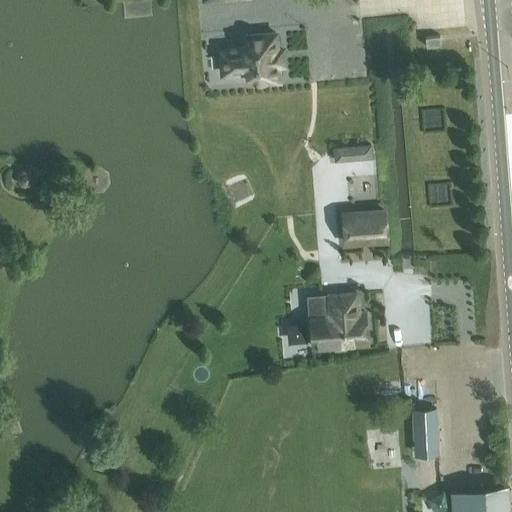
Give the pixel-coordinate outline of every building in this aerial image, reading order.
[(247,44),(218,47),(221,77),(249,75),(250,83),(280,81),(276,33),(246,35),(247,44)] [(426,47),(442,45),(441,35),(425,37),(426,47)] [(357,145),(334,147),(335,162),(358,160),(373,159),(372,144),(357,145)] [(384,210),(344,213),(347,243),(386,240),(384,210)] [(310,319),(312,344),(328,343),(328,346),(332,345),(335,350),(346,349),(348,344),(367,343),(365,312),(359,312),(357,293),(328,295),(329,315),(326,315),(326,318),(310,319)] [(437,408),(411,409),(413,430),(414,455),(415,455),(440,454),(437,408)] [(489,488),(452,491),(453,511),(509,511),(508,486),(507,486),(489,488)]
